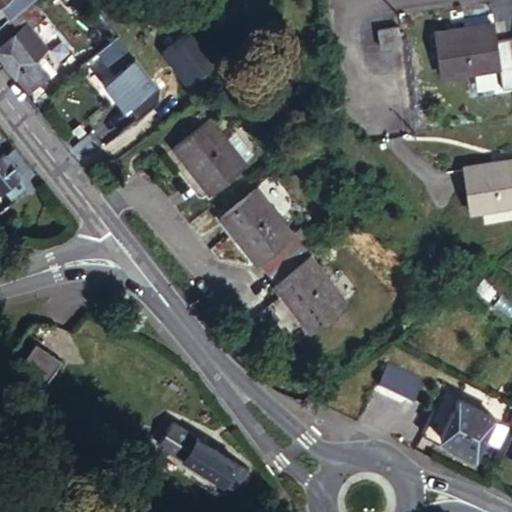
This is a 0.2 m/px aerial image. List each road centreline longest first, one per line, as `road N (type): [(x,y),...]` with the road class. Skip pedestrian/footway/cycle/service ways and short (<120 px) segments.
road 1 (residential): [(96,213),(139,188),(203,264),(239,293)]
road 2 (tertiary): [(228,381),(323,506)]
road 3 (tertiary): [(96,213),(0,91)]
road 4 (tertiary): [(350,459),(316,446),(228,381)]
road 5 (tertiary): [(0,285),(82,260),(139,270)]
road 6 (tertiary): [(139,270),(228,381)]
